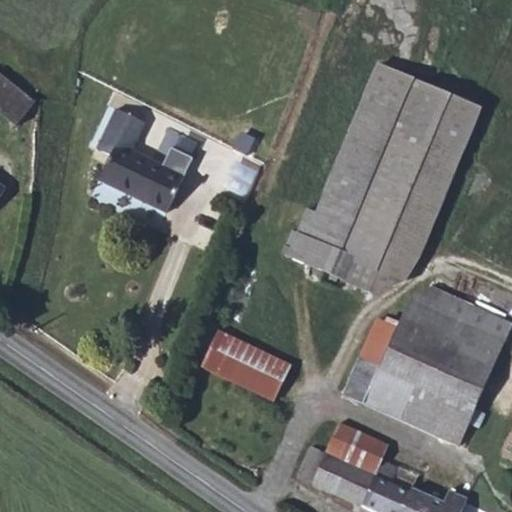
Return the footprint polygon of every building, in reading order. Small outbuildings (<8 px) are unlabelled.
[(296,232),(364,263),(354,286),(377,296),(405,283),(419,263),(483,107),(377,63),(315,212),(306,208),(296,232)] [(34,103),(0,76),(0,115),(15,128),(34,103)] [(145,123),(116,109),(97,150),(111,156),(99,180),(167,213),(184,177),(132,151),(145,123)] [(296,232),(287,256),(354,286),(364,263),(296,232)] [(475,410),(511,327),(511,324),(431,288),(410,300),(397,329),(377,320),(360,358),(475,410)] [(290,365),(219,331),(201,367),(272,401),(290,365)] [(458,447),(475,410),(360,358),(343,395),(458,447)] [(339,423),(325,453),(376,476),(383,461),(389,446),(339,423)] [(297,477),(373,511),(461,511),(468,499),(449,490),(443,502),(412,488),(417,477),(383,461),(376,476),(325,453),(311,447),(297,477)] [(511,490),(511,473),(504,469),(494,489),(509,497),(511,490)]
